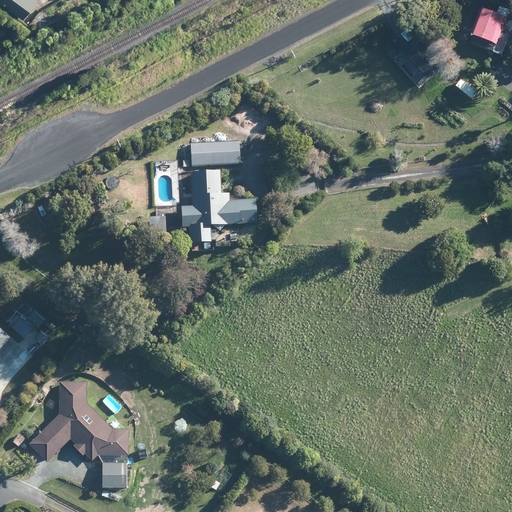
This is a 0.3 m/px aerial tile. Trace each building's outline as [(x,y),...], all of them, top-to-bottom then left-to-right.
[(0,0),(0,3),(22,19),(35,0),(0,0)] [(506,20),(496,16),(493,15),(495,11),(489,9),(487,13),(480,10),(470,36),(475,38),(473,41),(488,46),(489,44),(495,46),(501,31),(506,20)] [(227,164),(238,164),(237,141),(195,144),(188,145),(190,167),(227,164)] [(219,192),(218,178),(218,172),(188,174),(189,187),(190,207),(182,207),(179,208),(180,226),(180,228),(186,228),(187,244),(189,244),(203,244),(203,250),(209,250),(208,227),(212,226),(218,232),(223,226),(254,224),(252,200),(227,202),(227,194),(219,195),(219,192)] [(33,330),(19,316),(9,325),(24,339),(33,330)] [(0,347),(8,340),(8,341),(10,339),(0,329),(0,347)] [(51,338),(43,331),(35,341),(43,347),(51,338)] [(48,462),(71,440),(76,445),(74,447),(84,457),(86,455),(94,463),(100,457),(130,456),(128,431),(113,432),(86,404),(86,384),(61,383),(61,416),(31,444),(48,462)] [(127,464),(103,464),(103,489),(127,489),(127,464)]
